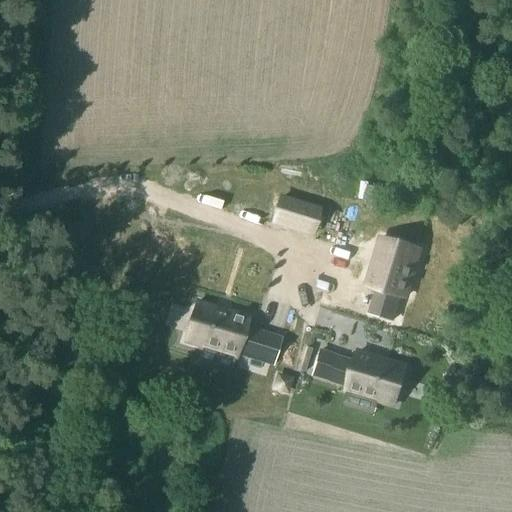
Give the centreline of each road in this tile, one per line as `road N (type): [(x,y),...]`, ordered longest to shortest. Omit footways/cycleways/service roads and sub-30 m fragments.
road 1 (track): [(194,511),(206,436),(195,405),(141,342),(98,188)]
road 2 (track): [(300,255),(139,186),(0,207)]
